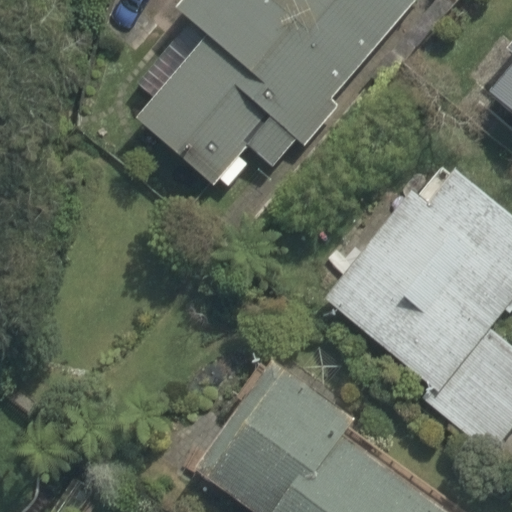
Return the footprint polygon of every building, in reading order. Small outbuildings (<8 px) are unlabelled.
[(139,129),(216,193),(250,152),(274,172),(296,145),(305,152),(339,111),(333,106),(414,8),(404,0),(269,0),(267,3),(263,0),(195,0),(181,18),(191,27),(137,92),(156,108),(139,129)] [(386,93),(444,26),(428,12),(370,79),(386,93)] [(511,52),(509,57),(511,59),(511,76),(490,104),(511,121),(511,52)] [(421,403),(490,460),(511,432),(511,352),(491,336),(511,310),(511,222),(458,178),(431,211),(415,199),(328,306),(431,390),(421,403)] [(439,511),(346,444),(357,429),(275,369),(196,477),(244,511),(439,511)]
